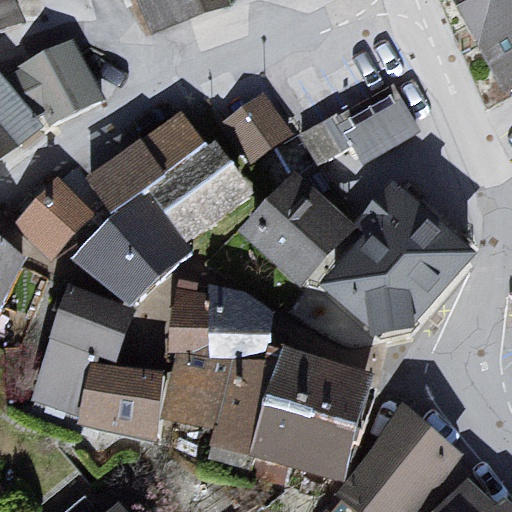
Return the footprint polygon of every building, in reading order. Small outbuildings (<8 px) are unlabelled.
[(134,0),(154,46),(207,33),(198,8),(242,9),(260,0),(134,0)] [(511,0),(462,0),(511,100),(511,0)] [(18,80),(7,91),(44,138),(102,113),(68,59),(18,80)] [(1,84),(0,84),(0,177),(44,138),(7,91),(1,84)] [(265,85),(224,117),(257,159),(298,127),(265,85)] [(401,93),(350,131),(372,160),(423,122),(401,93)] [(90,191),(122,232),(146,209),(190,260),(256,209),(213,160),(185,126),(90,191)] [(55,186),(9,237),(58,278),(104,237),(55,186)] [(303,187),(242,245),(301,303),(361,245),(303,187)] [(363,259),(322,296),(380,353),(426,343),(424,318),(476,265),(398,202),(356,233),(361,245),(363,259)] [(122,232),(74,277),(133,323),(195,266),(190,260),(146,209),(122,232)] [(0,327),(30,269),(0,252),(0,327)] [(68,296),(31,417),(78,430),(96,376),(121,379),(139,326),(133,323),(68,296)] [(170,364),(177,367),(237,377),(270,377),(276,322),(243,302),(175,297),(170,364)] [(279,377),(258,466),(352,499),(379,387),(283,361),(279,377)] [(237,377),(177,367),(159,432),(214,449),(237,377)] [(167,386),(121,379),(96,376),(78,430),(156,451),(159,432),(167,386)] [(270,377),(237,377),(214,449),(258,466),(279,377),(270,377)] [(430,511),(466,473),(404,413),(352,510),(353,511),(430,511)] [(499,511),(474,491),(452,511),(499,511)]
